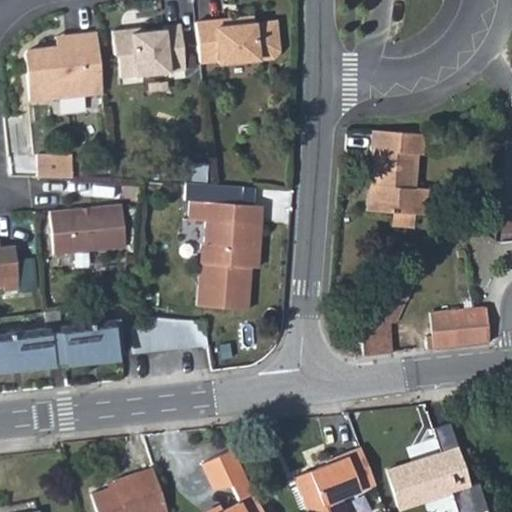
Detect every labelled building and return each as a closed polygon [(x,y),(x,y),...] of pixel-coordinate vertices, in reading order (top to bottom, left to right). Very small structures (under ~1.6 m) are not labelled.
[(239,22),(238,16),(194,20),(198,59),(216,57),(217,61),(271,56),(277,48),(275,19),(239,22)] [(125,27),(110,28),(113,52),(117,55),(119,75),(184,66),(179,21),(162,23),(163,27),(130,30),(125,27)] [(101,90),(95,30),(79,31),(80,41),(55,44),(26,47),(23,52),(28,97),(101,90)] [(80,41),(79,31),(54,34),(55,44),(80,41)] [(193,53),(183,54),(184,64),(194,63),(193,53)] [(367,203),(390,205),(412,207),(423,208),(425,183),(412,182),(415,147),(420,147),(421,128),(370,125),(369,144),(371,144),(369,179),(367,203)] [(33,153),(32,175),(67,176),(68,154),(33,153)] [(206,164),(181,162),(180,177),(204,179),(206,164)] [(244,308),(247,266),(243,265),(244,247),(257,248),(261,204),(251,204),(241,203),(242,186),(183,181),(181,198),(187,198),(186,220),(204,222),(202,242),(199,242),(194,304),(244,308)] [(511,190),(499,191),(494,226),(511,225),(511,190)] [(124,245),(120,202),(47,209),(51,251),(124,245)] [(412,220),(412,207),(390,205),(388,219),(412,220)] [(433,227),(463,234),(462,219),(439,214),(433,227)] [(467,230),(483,233),(485,224),(469,220),(467,230)] [(16,283),(13,253),(0,254),(0,292),(2,292),(1,285),(16,283)] [(390,321),(393,320),(414,274),(392,276),(368,319),(358,319),(362,351),(393,348),(390,321)] [(472,302),(469,293),(458,295),(460,306),(428,310),(433,343),(496,337),(492,302),(472,302)] [(59,307),(44,308),(46,329),(0,333),(0,367),(50,362),(47,337),(60,336),(62,354),(94,351),(94,358),(115,355),(115,353),(121,353),(117,318),(61,324),(59,307)] [(178,348),(207,345),(204,317),(143,314),(144,325),(130,326),(133,353),(148,351),(147,347),(177,344),(178,348)] [(47,337),(50,362),(94,358),(94,351),(62,354),(60,336),(47,337)] [(261,511),(232,446),(201,460),(212,485),(230,484),(238,500),(214,511),(261,511)] [(318,505),(320,511),(345,511),(340,497),(374,484),(360,447),(324,461),(324,463),(291,475),(304,510),(318,505)] [(477,511),(457,447),(384,471),(396,508),(439,494),(445,511),(477,511)] [(164,511),(150,466),(111,479),(113,486),(89,494),(95,511),(164,511)]
